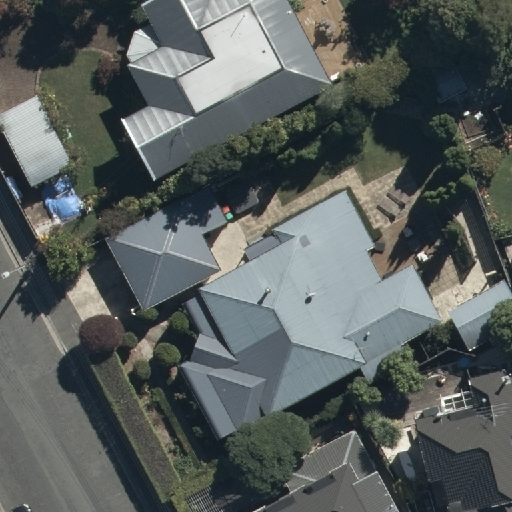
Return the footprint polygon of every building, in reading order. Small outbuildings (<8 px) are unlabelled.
[(137,0),(159,41),(125,59),(147,102),(118,117),(150,179),(331,84),(287,0),(137,0)] [(247,259),(178,297),(197,331),(190,356),(176,364),(216,437),(233,428),(235,432),(357,365),(366,380),(407,357),(398,341),(440,318),(410,263),(382,279),(367,252),(381,245),(348,185),(239,245),(247,259)] [(181,196),(104,238),(143,307),(219,265),(201,231),(224,219),(217,206),(194,219),(181,196)] [(511,511),(511,363),(467,370),(469,382),(430,387),(433,411),(414,413),(426,480),(439,478),(448,511),(458,511),(463,510),(463,511),(511,511)] [(287,486),(240,510),(240,511),(400,511),(354,426),(277,467),(287,486)] [(182,493),(192,511),(234,511),(215,475),(182,493)]
